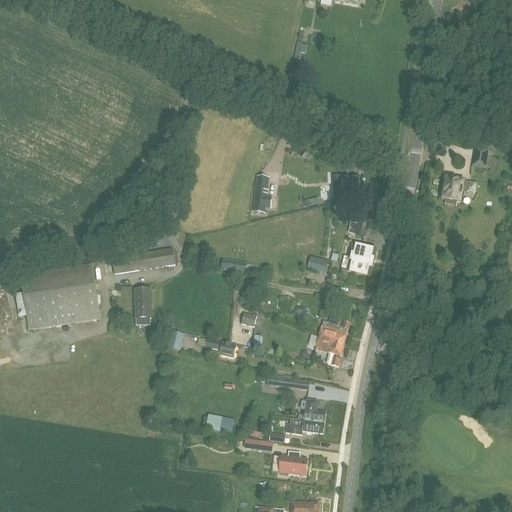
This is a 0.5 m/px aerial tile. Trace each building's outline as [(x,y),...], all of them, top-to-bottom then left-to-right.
[(473,166),(482,168),(484,157),(475,156),(473,166)] [(484,158),(484,178),(495,178),(495,159),(484,158)] [(443,199),(462,202),(464,189),(477,191),(478,183),(447,178),(443,199)] [(336,192),(344,192),(344,194),(361,193),(360,179),(344,180),(344,182),(335,182),(336,192)] [(266,207),(269,184),(257,182),(253,205),(266,207)] [(485,195),(477,193),(476,202),(483,204),(485,195)] [(453,208),(452,215),(463,216),(464,209),(453,208)] [(369,223),(359,221),(358,225),(356,235),(365,238),(369,223)] [(377,253),(354,246),(351,259),(374,265),(377,253)] [(176,267),(173,250),(113,260),(116,276),(176,267)] [(351,259),(350,260),(346,258),(343,268),(348,269),(347,273),(370,279),(374,265),(351,259)] [(312,259),(309,269),(327,274),(329,263),(312,259)] [(223,260),(221,271),(245,274),(246,264),(223,260)] [(25,294),(16,295),(17,302),(20,318),(28,317),(31,331),(102,320),(93,266),(22,278),(25,294)] [(136,291),(136,320),(137,327),(150,327),(150,319),(152,319),(151,291),(136,291)] [(280,298),(279,308),(287,308),(286,311),(295,312),(294,314),(307,315),(307,309),(297,307),(295,300),(280,298)] [(254,329),(258,319),(245,315),(242,325),(254,329)] [(351,324),(337,320),(330,319),(329,325),(324,323),(320,337),(333,341),(332,345),(344,348),(351,324)] [(167,350),(180,353),(184,335),(171,332),(167,350)] [(317,350),(330,354),(328,364),(329,366),(339,369),(344,348),(332,345),(333,341),(320,337),(317,350)] [(235,360),(238,347),(209,341),(207,348),(222,352),(221,357),(235,360)] [(269,376),(267,386),(290,389),(291,381),(291,380),(269,376)] [(291,381),(290,389),(294,390),(309,392),(310,386),(310,384),(291,381)] [(308,402),(303,402),(302,403),(301,409),(302,411),(306,411),(305,422),(326,425),(327,415),(317,413),(319,403),(308,402)] [(235,436),(238,425),(214,418),(211,429),(235,436)] [(304,437),(304,433),(324,436),(326,425),(305,422),(305,423),(300,422),(299,428),(288,426),(287,434),(304,437)] [(285,445),(286,436),(272,434),(272,441),(275,442),(275,444),(285,445)] [(244,449),(258,451),(260,442),(245,440),(244,449)] [(305,477),(307,461),(299,460),(300,455),(289,453),(288,458),(281,458),(279,474),(282,474),(282,476),(288,477),(288,475),(305,477)]
